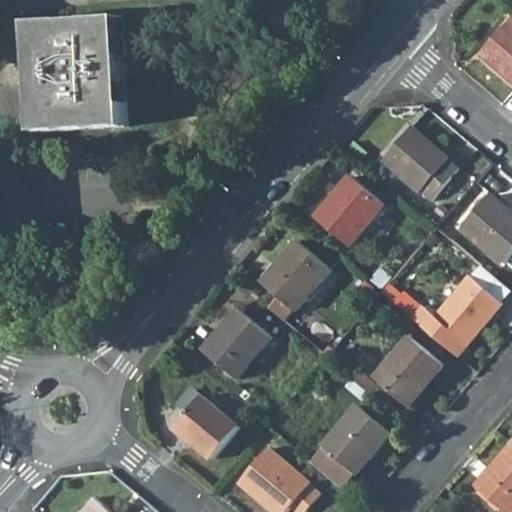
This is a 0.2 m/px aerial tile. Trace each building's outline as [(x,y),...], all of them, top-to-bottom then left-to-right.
[(125,19),(35,24),(42,135),(134,130),(125,19)] [(511,74),(511,19),(485,51),(511,74)] [(418,125),(389,159),(437,200),(466,166),(418,125)] [(389,204),(358,177),(322,219),(354,245),(389,204)] [(511,206),(498,194),(469,227),(511,264),(511,263),(511,206)] [(267,282),(301,311),(336,271),(302,242),(267,282)] [(511,297),(511,286),(486,265),(476,277),(507,304),(511,297)] [(429,308),(420,319),(463,356),(507,304),(476,277),(441,318),(429,308)] [(277,339),(243,310),(208,351),(242,379),(277,339)] [(382,380),(412,407),(448,365),(412,335),(376,375),(369,370),(360,381),(372,391),(382,380)] [(206,397),(179,428),(215,459),(242,428),(206,397)] [(396,435),(362,406),(327,447),(361,476),(396,435)] [(361,476),(327,447),(315,461),(349,490),(361,476)] [(511,511),(511,450),(481,486),(511,511)] [(243,482),(278,511),(292,511),(295,510),(297,511),(311,511),(324,498),(270,451),(243,482)] [(116,511),(97,496),(83,511),(116,511)]
